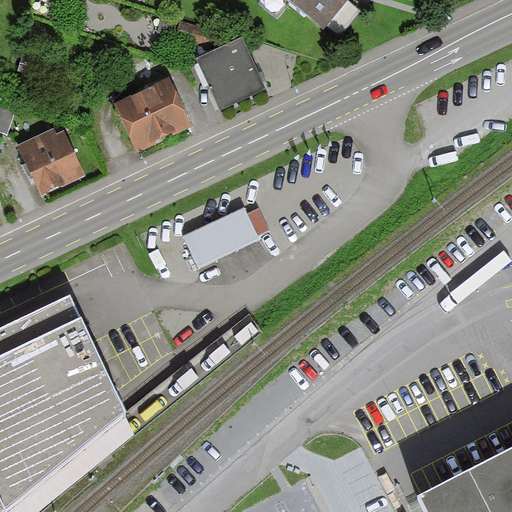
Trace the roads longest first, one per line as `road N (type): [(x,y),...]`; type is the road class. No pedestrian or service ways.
road 1 (primary): [(511,19),(0,259)]
road 2 (unknown): [(354,367),(375,420),(404,445),(511,405)]
